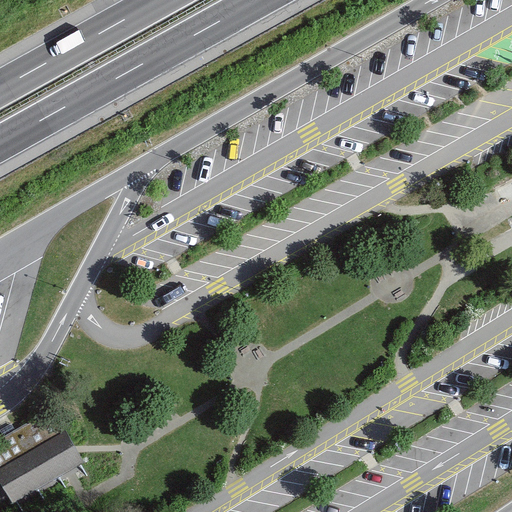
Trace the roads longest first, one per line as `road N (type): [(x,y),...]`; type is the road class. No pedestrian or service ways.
road 1 (motorway): [(0,140),(254,0)]
road 2 (motorway): [(156,0),(0,86)]
